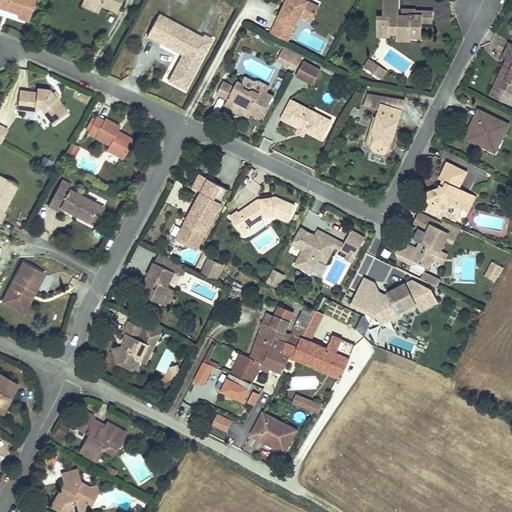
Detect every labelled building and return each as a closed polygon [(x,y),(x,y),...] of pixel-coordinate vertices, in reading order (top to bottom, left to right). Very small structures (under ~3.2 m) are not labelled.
[(0,0),(0,8),(22,15),(20,19),(30,22),(37,0),(0,0)] [(96,14),(99,9),(82,0),(81,0),(79,5),(96,14)] [(82,0),(99,9),(101,6),(117,15),(125,0),(82,0)] [(281,8),(269,32),(287,40),(295,24),(290,22),(296,10),(301,13),(312,19),(319,6),(307,0),(286,0),(289,1),(285,10),(281,8)] [(398,0),(383,0),(383,12),(386,12),(386,17),(377,17),(377,30),(389,30),(389,34),(396,34),(409,34),(409,37),(420,38),(421,23),(421,15),(415,15),(415,10),(402,10),(401,16),(398,16),(398,0)] [(175,20),(158,10),(154,17),(171,26),(175,20)] [(290,22),(295,24),(301,13),(296,10),(290,22)] [(432,10),(415,10),(415,15),(421,15),(421,23),(432,23),(432,10)] [(204,35),(175,20),(171,26),(154,17),(145,33),(171,47),(173,44),(183,49),(167,78),(184,87),(211,37),(205,33),(204,35)] [(511,45),(508,43),(505,49),(511,52),(511,61),(508,67),(503,65),(488,94),(506,104),(511,94),(511,92),(511,45)] [(284,48),(281,55),(289,59),(287,62),(286,64),(292,67),(298,56),(284,48)] [(511,52),(505,49),(502,56),(506,58),(503,65),(508,67),(511,61),(511,52)] [(387,71),(370,59),(364,67),(381,79),(387,71)] [(320,71),(303,61),(295,75),(312,85),(320,71)] [(228,98),(225,104),(232,108),(234,111),(239,114),(243,113),(247,107),(252,110),(250,113),(261,118),(272,97),(264,93),(259,93),(253,90),(249,91),(243,88),(242,82),(238,80),(234,87),(228,98)] [(228,98),(234,87),(224,82),(218,93),(228,98)] [(26,106),(26,102),(39,103),(52,120),(67,108),(56,95),(55,96),(47,87),(47,85),(36,84),(36,89),(19,88),(18,105),(26,106)] [(47,87),(55,96),(56,95),(58,93),(53,85),(47,85),(47,87)] [(259,93),(264,93),(265,90),(256,85),(253,90),(259,93)] [(377,132),(371,149),(385,153),(390,149),(391,146),(385,144),(387,139),(392,141),(401,111),(384,106),(386,98),(368,95),(365,105),(380,110),(378,118),(375,127),(377,132)] [(321,115),(289,98),(280,115),(298,125),(305,129),(311,133),(314,128),(321,132),(326,124),(318,120),(321,115)] [(404,102),(386,98),(384,106),(401,111),(404,102)] [(250,113),(252,110),(247,107),(243,113),(248,116),(250,113)] [(507,125),(477,110),(473,119),(474,119),(477,121),(474,128),(468,130),(464,139),(488,150),(493,140),(498,143),(507,125)] [(318,120),(326,124),(329,119),(321,115),(318,120)] [(95,117),(87,132),(109,143),(105,151),(121,160),(130,144),(114,135),(116,130),(119,125),(104,118),(103,121),(95,117)] [(378,118),(374,117),(365,147),(371,149),(377,132),(375,127),(378,118)] [(477,121),(474,119),(468,130),(474,128),(477,121)] [(0,124),(0,142),(1,143),(8,129),(0,124)] [(305,129),(298,125),(295,130),(302,134),(305,129)] [(314,128),(311,133),(319,137),(321,132),(314,128)] [(114,135),(130,144),(133,139),(116,130),(114,135)] [(75,140),(67,154),(75,158),(80,149),(79,148),(81,143),(75,140)] [(493,140),(488,150),(493,153),(498,143),(493,140)] [(44,157),(40,165),(51,171),(55,163),(44,157)] [(428,193),(424,200),(429,203),(425,211),(441,219),(443,214),(456,221),(461,210),(468,213),(476,197),(460,189),(467,174),(447,164),(440,179),(442,180),(447,183),(444,188),(440,186),(438,189),(428,193)] [(200,191),(176,236),(196,247),(228,189),(199,173),(192,187),(200,191)] [(0,175),(0,222),(5,213),(2,212),(17,185),(0,175)] [(71,185),(62,180),(48,205),(57,210),(59,207),(92,225),(102,207),(69,189),(71,185)] [(247,228),(263,217),(272,215),(287,222),(293,207),(274,198),(255,201),(237,214),(236,212),(228,218),(241,235),(248,230),(247,228)] [(432,258),(430,255),(433,249),(436,250),(439,252),(444,241),(451,244),(459,229),(442,221),(441,224),(418,213),(412,225),(426,233),(418,250),(415,249),(414,249),(400,242),(394,254),(396,259),(410,266),(412,262),(426,269),(431,260),(432,258)] [(320,236),(303,227),(294,243),(304,249),(296,263),(307,269),(309,266),(316,269),(322,258),(324,255),(330,258),(337,245),(339,242),(322,232),(320,236)] [(353,228),(344,245),(358,252),(366,235),(353,228)] [(344,245),(339,242),(337,245),(356,255),(358,252),(344,245)] [(432,258),(431,260),(441,264),(445,255),(439,252),(436,250),(432,258)] [(161,256),(156,254),(152,263),(156,265),(161,256)] [(22,256),(3,291),(17,299),(26,283),(33,287),(43,267),(22,256)] [(183,267),(161,256),(156,265),(152,263),(144,278),(147,279),(144,285),(139,295),(159,305),(167,289),(164,287),(167,282),(171,273),(178,276),(183,267)] [(214,280),(222,265),(208,259),(201,274),(214,280)] [(494,263),(490,269),(492,273),(496,275),(501,267),(494,263)] [(280,273),(273,269),(266,281),(273,285),(280,273)] [(492,273),(490,269),(486,277),(493,281),(496,275),(492,273)] [(440,279),(424,271),(420,278),(436,287),(437,287),(440,279)] [(178,276),(171,273),(167,282),(174,285),(178,276)] [(283,275),(280,273),(273,285),(276,287),(283,275)] [(397,315),(415,304),(414,302),(419,300),(415,293),(411,295),(404,284),(386,294),(387,295),(388,297),(382,300),(381,298),(373,284),(364,280),(351,306),(367,315),(373,311),(378,320),(379,322),(388,317),(390,321),(398,317),(397,315)] [(409,281),(404,284),(411,295),(415,293),(419,300),(414,302),(415,304),(420,312),(436,302),(429,288),(409,281)] [(17,299),(3,291),(0,297),(21,308),(33,287),(26,283),(17,299)] [(173,292),(167,289),(159,305),(165,308),(173,292)] [(304,315),(296,330),(304,334),(314,315),(296,304),(293,309),(304,315)] [(265,323),(256,343),(265,347),(276,352),(282,342),(295,348),(298,340),(291,337),(285,334),(295,315),(280,308),(275,318),(272,326),(265,323)] [(378,320),(373,311),(367,315),(378,320)] [(272,326),(275,318),(269,315),(265,323),(272,326)] [(308,344),(322,319),(314,315),(304,334),(300,341),(308,344)] [(361,317),(356,329),(365,332),(370,321),(361,317)] [(390,321),(388,317),(379,322),(381,326),(390,321)] [(144,364),(162,330),(144,321),(140,328),(127,321),(121,332),(126,335),(121,343),(122,344),(121,346),(114,359),(113,361),(129,370),(135,359),(140,361),(144,364)] [(300,341),(304,334),(296,330),(291,337),(298,340),(300,341)] [(287,357),(337,378),(351,353),(353,346),(348,344),(332,336),(327,343),(323,350),(313,346),(308,344),(300,341),(298,340),(295,348),(282,342),(276,352),(287,357)] [(415,350),(423,351),(426,341),(418,340),(415,350)] [(258,362),(265,347),(256,343),(250,354),(241,349),(239,353),(258,362)] [(114,359),(121,346),(110,349),(114,359)] [(276,352),(265,347),(258,362),(280,372),(287,357),(276,352)] [(249,382),(258,362),(239,353),(230,373),(249,382)] [(135,359),(129,370),(134,372),(140,361),(135,359)] [(202,364),(193,381),(202,386),(211,368),(202,364)] [(181,375),(179,366),(172,368),(175,377),(181,375)] [(0,407),(9,392),(18,380),(0,369),(0,407)] [(241,399),(249,382),(230,373),(222,390),(241,399)] [(9,392),(0,407),(0,410),(4,412),(14,395),(9,392)] [(259,395),(253,392),(248,403),(254,406),(259,395)] [(296,395),(293,404),(319,415),(323,406),(296,395)] [(89,434),(79,451),(98,461),(105,447),(115,453),(122,440),(114,436),(121,425),(108,418),(105,423),(102,428),(98,426),(101,421),(94,417),(92,413),(90,412),(87,411),(85,411),(82,412),(80,413),(78,415),(77,417),(73,425),(89,434)] [(295,430),(262,413),(250,435),(267,443),(268,441),(285,450),(295,430)] [(226,433),(231,421),(216,415),(211,426),(226,433)] [(63,438),(67,429),(59,425),(55,434),(63,438)] [(268,441),(267,443),(284,452),(285,450),(268,441)] [(119,468),(113,464),(109,470),(115,474),(119,468)] [(62,482),(50,502),(66,511),(67,511),(72,505),(71,500),(75,500),(78,511),(90,507),(88,499),(92,498),(98,487),(95,479),(87,482),(79,477),(75,466),(59,473),(62,482)]
